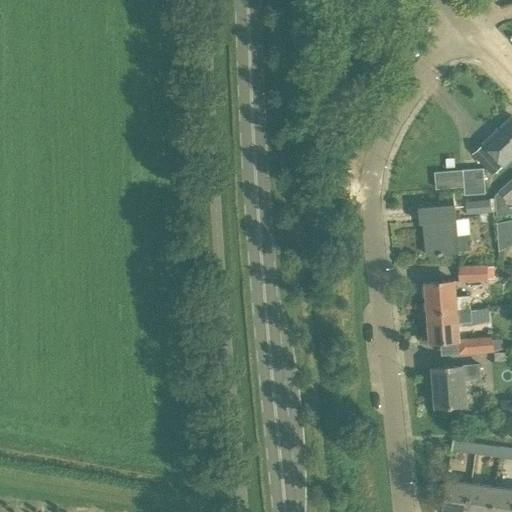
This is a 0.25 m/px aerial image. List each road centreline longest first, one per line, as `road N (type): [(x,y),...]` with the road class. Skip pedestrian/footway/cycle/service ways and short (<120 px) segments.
road 1 (residential): [(404,511),(371,181),(399,104),(425,64),(466,25)]
road 2 (primary): [(287,511),(254,162),(248,0)]
